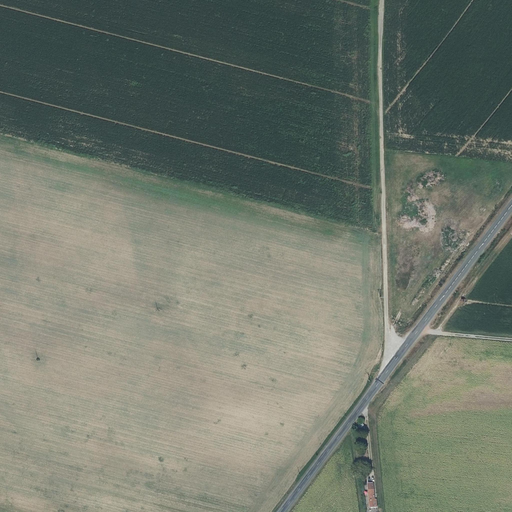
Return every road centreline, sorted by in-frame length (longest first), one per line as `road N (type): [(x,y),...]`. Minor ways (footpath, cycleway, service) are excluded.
road 1 (unclassified): [(380,0),(391,366)]
road 2 (tertiary): [(391,366),(511,204)]
road 3 (tertiary): [(281,511),(391,366)]
